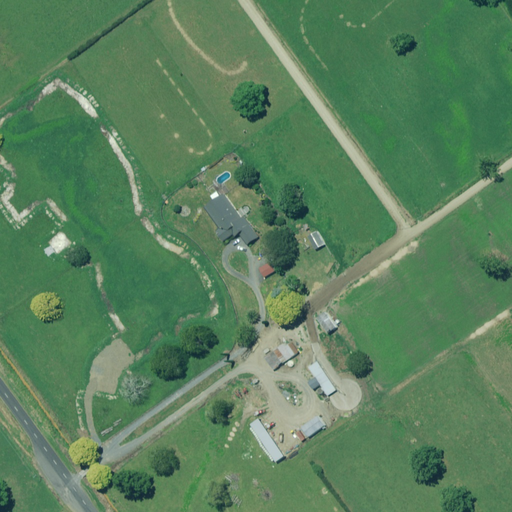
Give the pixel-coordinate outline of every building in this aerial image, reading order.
[(223,196),(219,190),(213,195),(216,200),(207,207),(222,228),(218,231),(226,241),(236,234),(238,237),(242,234),(250,245),(261,237),(245,216),(243,217),(225,194),(223,196)] [(326,245),(319,232),(311,237),(318,250),(326,245)] [(278,271),(273,262),(262,268),(267,277),(278,271)] [(339,327),(329,313),(321,319),(331,333),(339,327)] [(291,344),(288,346),(286,344),(266,358),(275,370),(298,354),(291,344)] [(339,390),(320,362),(312,367),(318,377),(311,382),(316,390),(323,385),(330,395),(339,390)] [(327,425),(320,415),(304,427),(311,437),(327,425)] [(287,456),(262,419),(253,425),(279,462),(287,456)] [(307,438),(302,430),(298,433),(303,441),(307,438)]
